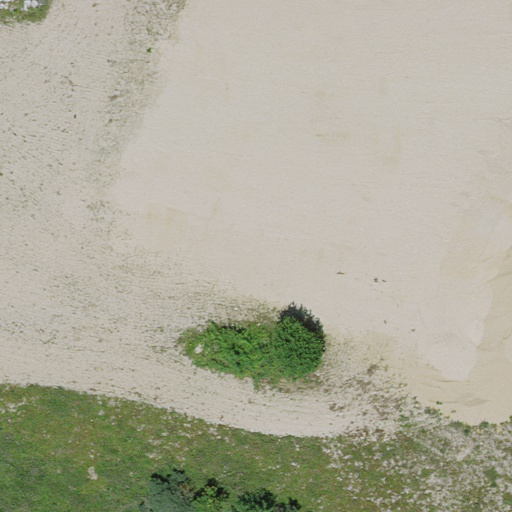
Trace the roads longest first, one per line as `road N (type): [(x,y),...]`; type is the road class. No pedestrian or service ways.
road 1 (track): [(124,0),(146,100),(403,226)]
road 2 (track): [(403,226),(511,280)]
